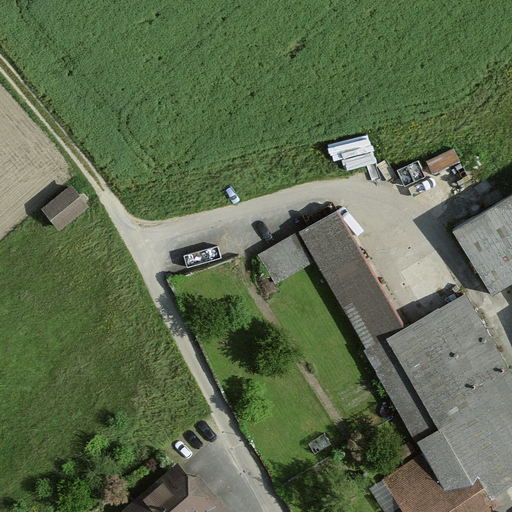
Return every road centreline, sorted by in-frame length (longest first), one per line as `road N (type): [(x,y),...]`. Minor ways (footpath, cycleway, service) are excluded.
road 1 (residential): [(273,511),(137,248)]
road 2 (track): [(137,248),(100,183),(0,62)]
